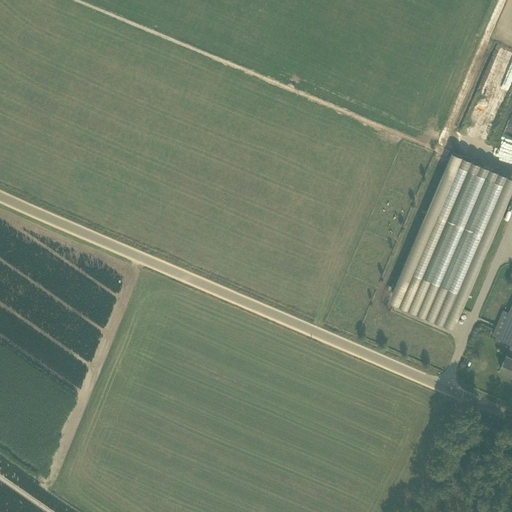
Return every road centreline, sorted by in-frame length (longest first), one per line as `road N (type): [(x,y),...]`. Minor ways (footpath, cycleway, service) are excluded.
road 1 (tertiary): [(511,415),(0,193)]
road 2 (track): [(470,397),(417,511)]
